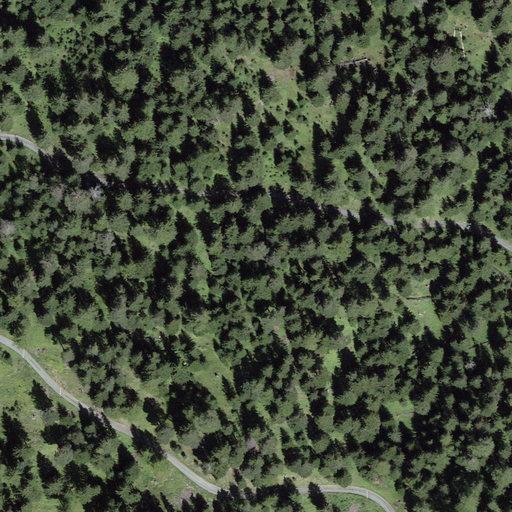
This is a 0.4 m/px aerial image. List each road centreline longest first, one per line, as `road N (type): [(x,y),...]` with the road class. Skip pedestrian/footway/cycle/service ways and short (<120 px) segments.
road 1 (track): [(0,121),(38,135),(54,151),(224,189),(264,179),(511,230)]
road 2 (track): [(405,511),(376,467),(229,468),(52,365),(0,325)]
